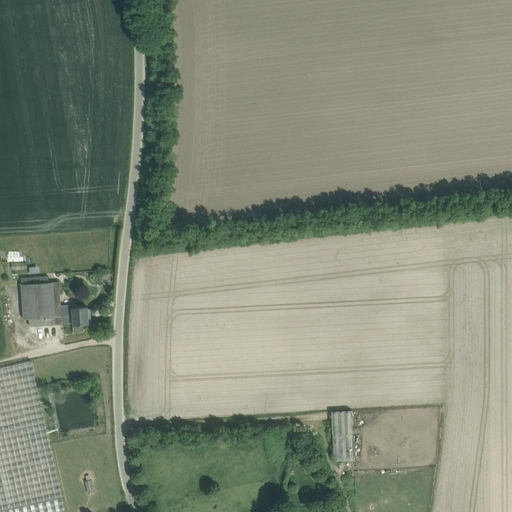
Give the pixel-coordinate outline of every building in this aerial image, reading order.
[(12,269),(19,269),(26,269),(26,261),(12,261),(12,269)] [(87,307),(73,308),(73,304),(61,305),(59,282),(48,282),(48,276),(21,278),(21,284),(24,319),(29,319),(30,326),(73,323),(73,325),(74,332),(83,330),(83,324),(89,324),(91,323),(90,316),(88,316),(87,307)] [(65,511),(31,360),(0,366),(0,511),(65,511)] [(353,410),(333,410),(335,459),(355,459),(353,410)] [(94,491),(91,479),(85,481),(87,493),(94,491)]
